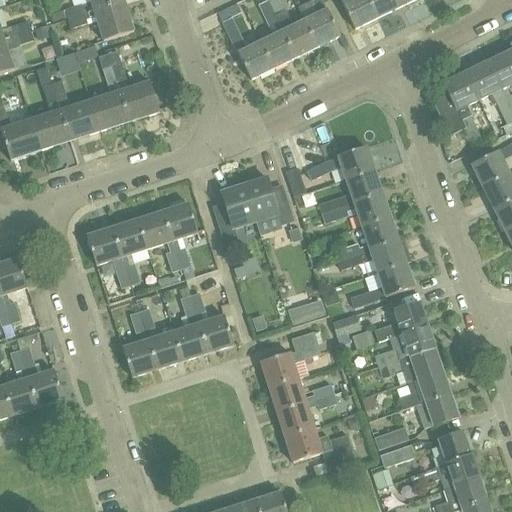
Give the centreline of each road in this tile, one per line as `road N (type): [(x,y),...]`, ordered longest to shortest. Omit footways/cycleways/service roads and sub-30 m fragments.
road 1 (residential): [(140,511),(45,204)]
road 2 (residential): [(483,338),(396,63)]
road 3 (tertiary): [(219,147),(396,63)]
road 4 (residential): [(239,332),(191,156)]
road 5 (residential): [(219,147),(171,0)]
road 6 (tertiary): [(45,204),(191,156)]
road 7 (tertiary): [(396,63),(509,9)]
